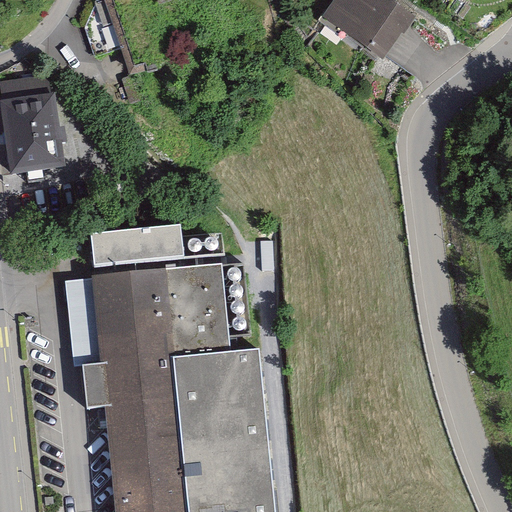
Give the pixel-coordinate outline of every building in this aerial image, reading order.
[(202,76),(172,0),(99,0),(102,8),(96,11),(85,32),(96,63),(119,56),(136,100),(202,76)] [(431,23),(399,0),(351,0),(336,21),(399,66),(431,23)] [(12,108),(1,109),(12,181),(76,171),(65,102),(56,104),(53,85),(10,91),(12,108)] [(208,228),(100,240),(104,275),(211,261),(208,228)] [(203,264),(114,276),(64,282),(79,411),(113,407),(123,511),(279,511),(265,348),(231,352),(221,262),(203,264)]
